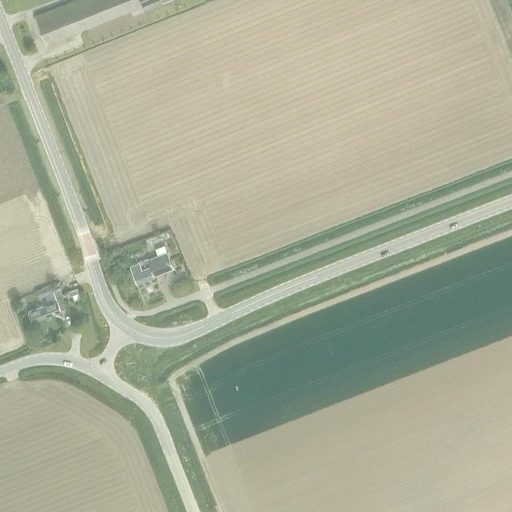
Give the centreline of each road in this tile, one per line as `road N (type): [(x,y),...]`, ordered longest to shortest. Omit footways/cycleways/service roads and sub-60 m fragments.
road 1 (tertiary): [(218,319),(511,199)]
road 2 (tertiary): [(88,244),(0,10)]
road 3 (unclassified): [(193,511),(148,406),(99,371)]
